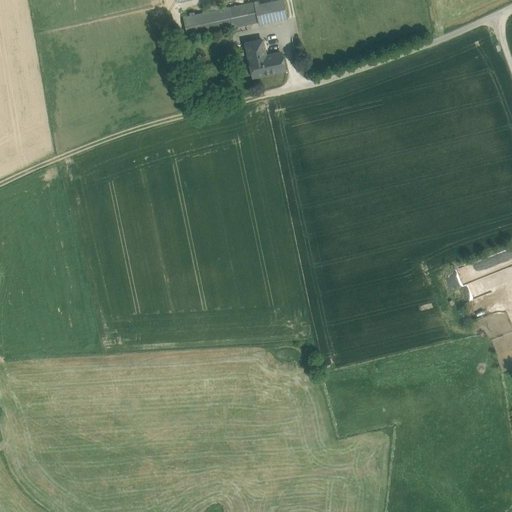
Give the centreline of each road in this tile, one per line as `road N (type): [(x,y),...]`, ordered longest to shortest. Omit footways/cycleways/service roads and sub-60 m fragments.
road 1 (residential): [(145,126),(312,84),(511,7)]
road 2 (track): [(0,185),(145,126)]
